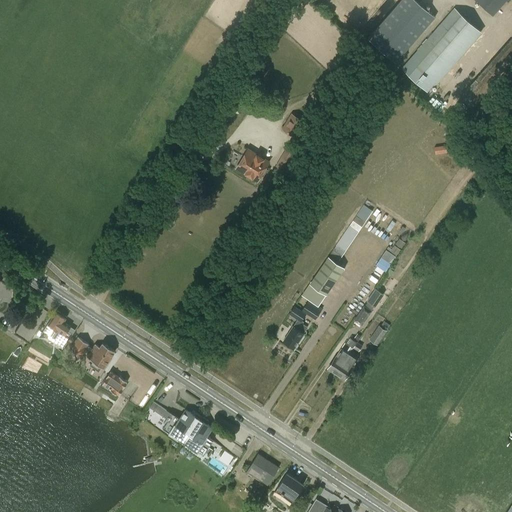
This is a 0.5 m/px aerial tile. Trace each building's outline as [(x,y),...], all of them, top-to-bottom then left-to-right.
[(435,17),(415,0),(400,0),(368,38),(395,62),(435,17)] [(506,0),(475,0),(493,15),(506,0)] [(479,31),(454,9),(402,69),(427,91),(479,31)] [(332,87),(324,82),(312,105),(320,109),(332,87)] [(303,120),(291,113),(282,129),(294,137),(303,120)] [(300,146),(291,140),(276,166),(287,172),(292,163),(300,146)] [(434,146),(435,154),(448,152),(447,145),(434,146)] [(269,163),(247,149),(236,167),(258,181),(261,176),(264,178),(268,170),(265,169),(269,163)] [(362,207),(371,213),(375,208),(366,202),(362,207)] [(359,211),(368,217),(371,213),(362,207),(359,211)] [(365,222),(368,219),(358,212),(356,216),(365,222)] [(365,222),(356,216),(353,221),(362,227),(365,222)] [(362,227),(353,221),(350,225),(359,232),(362,227)] [(347,230),(356,236),(359,232),(350,225),(347,230)] [(352,241),(356,236),(347,230),(343,235),(352,241)] [(352,241),(343,235),(340,239),(349,245),(352,241)] [(340,239),(336,246),(345,252),(349,245),(340,239)] [(336,246),(333,250),(342,256),(345,252),(336,246)] [(375,264),(386,271),(396,255),(386,248),(375,264)] [(342,256),(333,250),(330,255),(339,261),(342,256)] [(344,268),(328,257),(309,284),(326,295),(344,268)] [(375,287),(370,295),(363,306),(364,306),(354,319),(361,324),(371,311),(370,310),(373,304),(375,305),(378,300),(383,293),(375,287)] [(290,314),(298,319),(283,341),(294,348),(304,333),(303,332),(313,318),(315,319),(321,309),(310,302),(302,313),(294,307),(290,314)] [(70,337),(65,334),(70,326),(63,322),(65,318),(56,312),(43,331),(44,332),(44,333),(58,343),(59,342),(65,346),(70,337)] [(25,317),(15,332),(28,340),(37,325),(25,317)] [(387,331),(379,325),(370,340),(377,345),(387,331)] [(89,344),(77,336),(69,348),(81,356),(85,349),(89,351),(86,356),(103,367),(114,350),(102,342),(99,346),(94,343),(92,347),(88,345),(89,344)] [(348,344),(353,348),(357,342),(352,338),(348,344)] [(357,342),(353,348),(358,351),(362,345),(357,342)] [(336,374),(348,354),(340,349),(335,357),(335,356),(327,369),(336,374)] [(357,360),(348,354),(336,374),(344,380),(352,368),(352,367),(357,360)] [(127,382),(110,371),(103,382),(112,388),(111,389),(116,392),(116,391),(119,393),(127,382)] [(162,429),(182,442),(200,415),(193,410),(191,413),(185,409),(179,418),(172,414),(162,429)] [(208,420),(200,415),(182,442),(203,456),(213,441),(206,436),(212,426),(206,422),(208,420)] [(278,466),(258,453),(245,471),(263,483),(265,481),(268,483),(278,466)] [(303,484),(286,473),(275,491),(291,502),(303,484)] [(316,498),(307,511),(342,511),(339,509),(337,511),(331,511),(330,511),(331,510),(329,509),(330,507),(316,498)]
